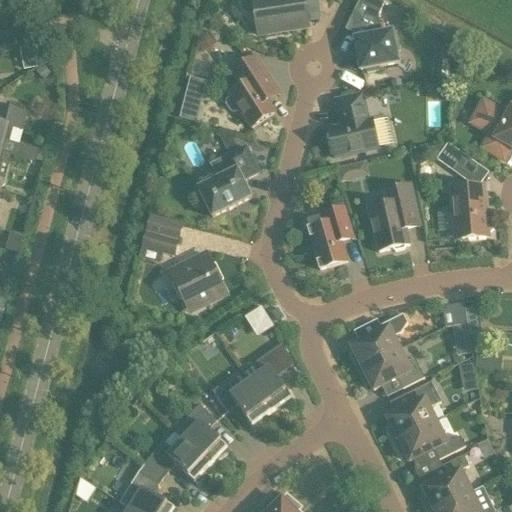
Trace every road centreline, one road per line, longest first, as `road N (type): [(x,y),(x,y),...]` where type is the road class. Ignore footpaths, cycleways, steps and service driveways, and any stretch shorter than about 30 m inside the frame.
road 1 (tertiary): [(3,511),(127,41)]
road 2 (residential): [(314,321),(285,301),(270,258),(314,68)]
road 3 (residential): [(314,321),(340,306),(423,285),(511,278)]
road 4 (residential): [(229,511),(276,462),(345,421)]
road 5 (residential): [(127,41),(0,12)]
